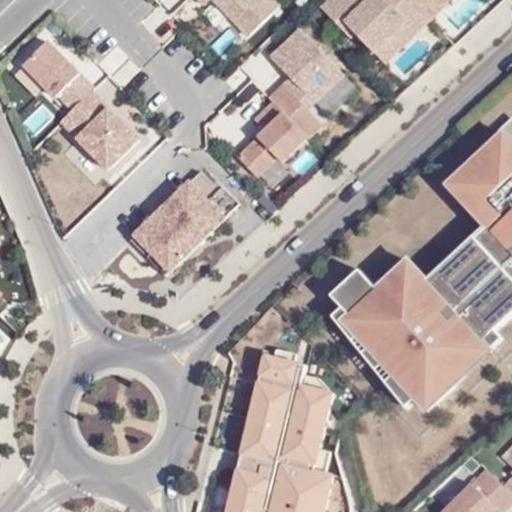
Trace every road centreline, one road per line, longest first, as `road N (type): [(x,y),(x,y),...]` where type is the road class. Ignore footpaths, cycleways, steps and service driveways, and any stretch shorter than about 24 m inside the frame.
road 1 (residential): [(511,40),(163,375)]
road 2 (residential): [(93,361),(0,140)]
